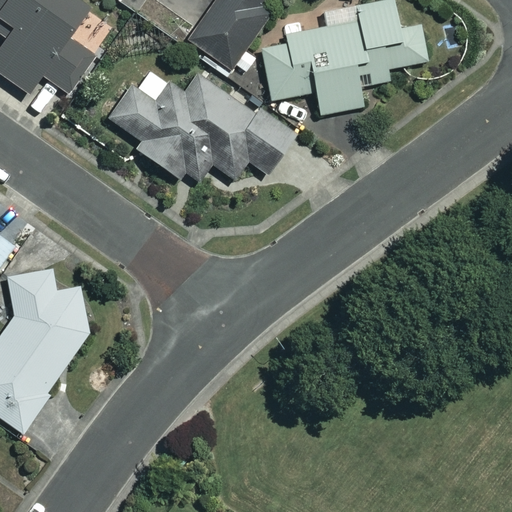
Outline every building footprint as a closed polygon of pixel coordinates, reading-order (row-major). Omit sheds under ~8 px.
[(0,0),(0,45),(7,51),(0,59),(0,72),(34,97),(47,79),(73,97),(100,60),(78,45),(100,14),(81,0),(0,0)] [(272,0),(222,0),(192,43),(234,72),(272,19),(264,13),(272,0)] [(405,32),(400,2),(330,15),(333,31),(291,39),(292,46),(267,51),(276,103),(322,94),(326,117),(375,108),(371,88),(395,84),(393,71),(431,64),(425,29),(405,32)] [(188,96),(147,70),(113,122),(146,143),(140,151),(200,191),(217,166),(240,181),(252,163),(275,178),(302,137),(263,112),(260,116),(201,78),(188,96)] [(0,284),(1,284),(19,234),(0,226),(0,284)] [(60,294),(57,273),(13,278),(18,318),(0,345),(0,415),(28,434),(94,334),(85,291),(60,294)]
